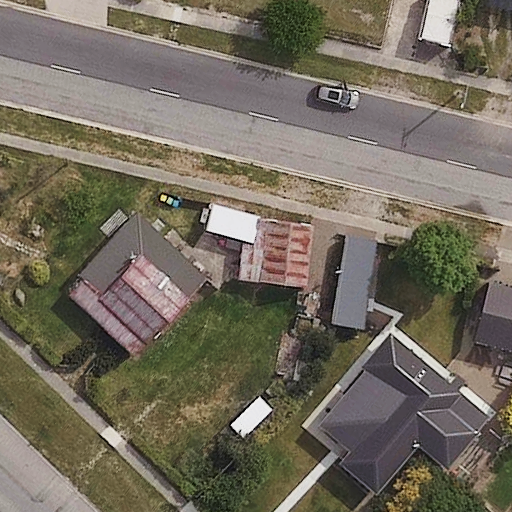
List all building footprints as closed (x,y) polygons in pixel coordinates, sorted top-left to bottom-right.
[(467,3),(458,0),(425,0),(410,47),(449,59),(467,3)] [(221,199),(213,238),(248,246),(241,280),(312,295),(328,223),(221,199)] [(130,218),(61,296),(129,356),(198,278),(130,218)] [(390,244),(345,238),(334,330),(379,335),(390,244)] [(390,341),(343,396),(436,475),(484,419),(390,341)]
